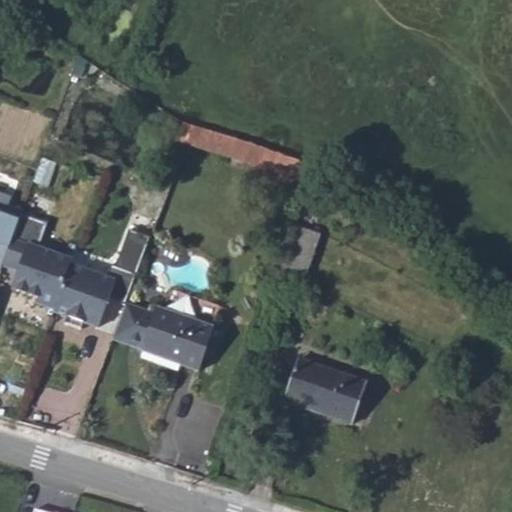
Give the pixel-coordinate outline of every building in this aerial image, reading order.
[(177,142),(193,146),(198,128),(183,123),(177,142)] [(198,128),(193,146),(264,170),(272,153),(198,128)] [(260,180),(303,195),(312,169),(272,153),(264,170),(260,180)] [(0,245),(7,248),(19,215),(23,217),(24,210),(11,207),(14,198),(0,193),(0,245)] [(302,212),(312,217),(318,204),(308,199),(302,212)] [(23,217),(19,215),(7,248),(3,257),(18,263),(15,272),(9,289),(35,299),(34,304),(51,310),(67,265),(69,261),(35,248),(44,224),(23,217)] [(275,275),(300,284),(318,235),(292,227),(275,275)] [(18,263),(3,257),(0,266),(15,272),(18,263)] [(112,282),(67,265),(51,310),(50,312),(64,317),(61,324),(78,330),(81,323),(95,328),(112,282)] [(151,312),(122,301),(108,339),(138,349),(137,351),(193,370),(209,327),(153,308),(151,312)] [(283,400),(350,424),(364,384),(296,360),(283,400)]
